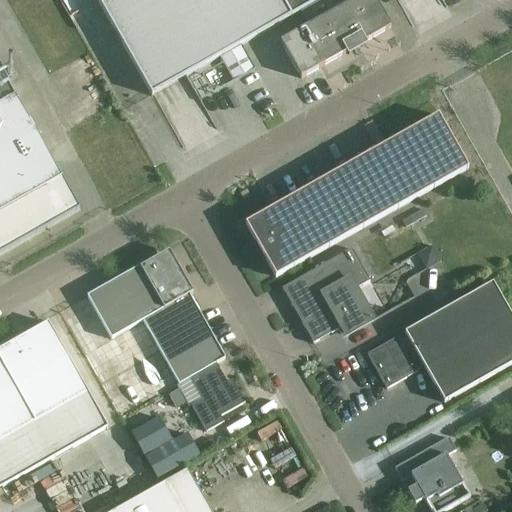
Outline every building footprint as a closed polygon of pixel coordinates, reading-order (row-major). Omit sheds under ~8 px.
[(95,0),(151,98),(290,19),(299,14),(307,29),(298,34),(280,45),(300,81),(319,70),(347,55),(348,57),(363,48),(362,46),(390,30),(372,0),(95,0)] [(0,255),(79,211),(61,180),(15,98),(0,72),(0,255)] [(176,96),(199,149),(229,136),(201,74),(184,81),(188,91),(176,96)] [(437,118),(348,168),(245,227),(275,280),(467,171),(437,118)] [(351,252),(281,291),(312,346),(340,330),(345,338),(372,323),(354,292),(369,284),(351,252)] [(168,254),(140,270),(140,269),(86,299),(110,342),(142,324),(178,388),(189,381),(201,403),(190,409),(205,435),(223,425),(220,419),(244,405),(232,383),(226,386),(215,366),(224,361),(222,358),(188,298),(192,296),(168,254)] [(424,370),(443,405),(511,366),(511,321),(492,286),(404,336),(406,339),(399,343),(397,339),(366,357),(386,392),(424,370)] [(107,431),(47,325),(0,351),(0,364),(54,461),(107,431)] [(128,357),(120,342),(87,361),(99,383),(115,374),(113,372),(125,365),(123,360),(128,357)] [(0,491),(54,461),(0,364),(0,491)] [(171,445),(159,422),(129,439),(142,461),(171,445)] [(143,463),(155,484),(198,460),(186,439),(143,463)] [(311,439),(292,446),(301,470),(320,462),(311,439)] [(455,454),(448,441),(394,471),(402,484),(411,479),(416,488),(407,494),(415,507),(424,502),(429,511),(447,511),(469,500),(446,459),(455,454)] [(297,478),(302,488),(324,476),(320,467),(297,478)] [(208,511),(186,473),(116,511),(208,511)]
